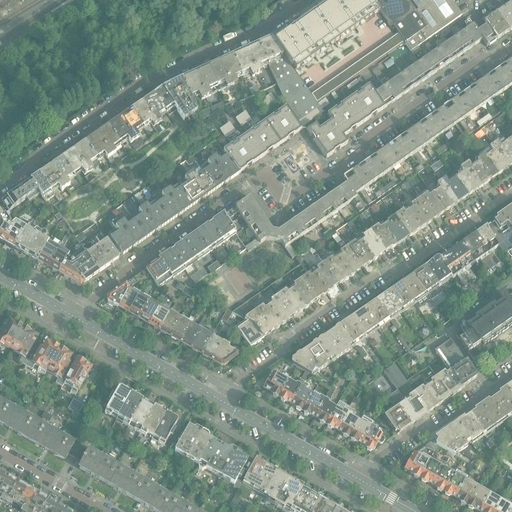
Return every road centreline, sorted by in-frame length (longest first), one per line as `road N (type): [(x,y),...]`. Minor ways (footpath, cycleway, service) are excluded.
road 1 (residential): [(511,45),(435,90),(297,193),(283,197),(258,176),(124,271),(75,317)]
road 2 (residential): [(511,192),(286,337),(280,353),(216,398)]
road 3 (residential): [(0,187),(141,81),(273,24),(308,0)]
road 4 (residential): [(355,477),(511,375)]
road 5 (tertiary): [(216,398),(75,317)]
road 6 (tertiary): [(355,477),(216,398)]
road 7 (residential): [(104,511),(0,452)]
